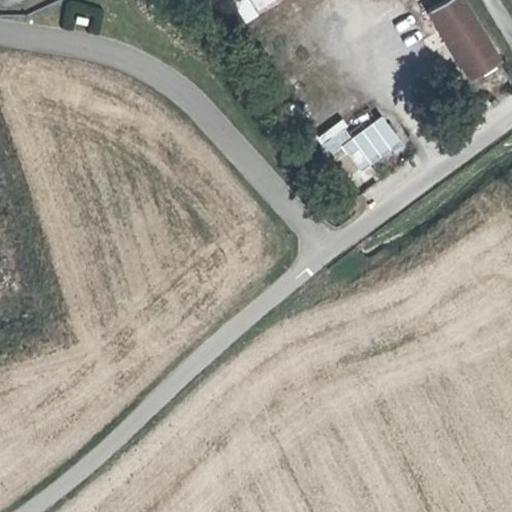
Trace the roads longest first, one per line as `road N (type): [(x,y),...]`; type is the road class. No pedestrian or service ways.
road 1 (residential): [(0,33),(98,49),(157,72),(196,99),(327,250)]
road 2 (unclassified): [(327,250),(36,511)]
road 3 (unclassified): [(511,119),(327,250)]
